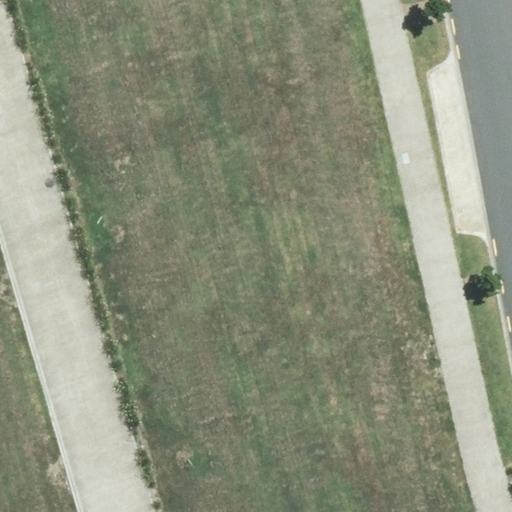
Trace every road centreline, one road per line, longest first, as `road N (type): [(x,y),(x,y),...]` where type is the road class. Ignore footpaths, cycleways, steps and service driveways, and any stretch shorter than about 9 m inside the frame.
road 1 (residential): [(0,112),(114,511)]
road 2 (residential): [(511,172),(481,0)]
